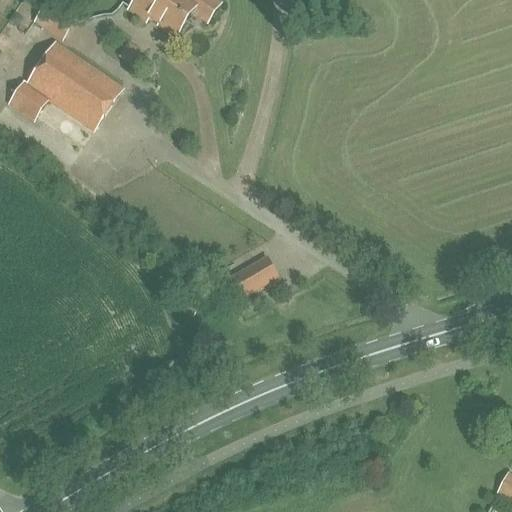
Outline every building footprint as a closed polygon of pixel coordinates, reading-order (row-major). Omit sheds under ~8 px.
[(209,22),(220,6),(211,0),(137,0),(131,10),(148,22),(151,19),(176,37),(194,12),(209,22)] [(63,44),(74,27),(78,22),(49,2),(35,24),(63,44)] [(9,107),(34,124),(49,104),(95,135),(126,90),(57,43),(16,103),(13,100),(9,107)] [(178,175),(168,192),(130,169),(115,193),(136,206),(140,198),(152,205),(146,215),(218,259),(245,217),(178,175)] [(268,259),(229,282),(239,302),(279,280),(268,259)] [(511,473),(499,494),(511,501),(511,473)]
